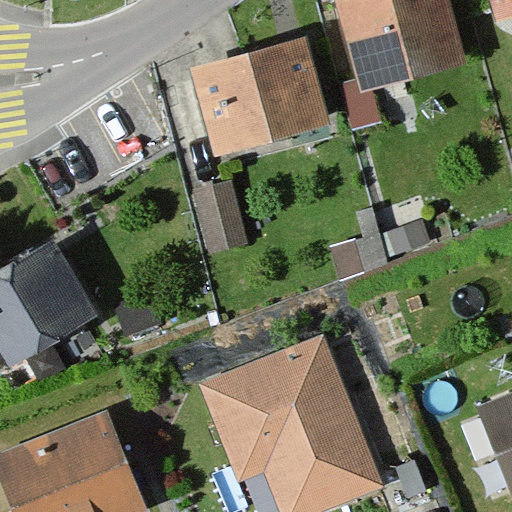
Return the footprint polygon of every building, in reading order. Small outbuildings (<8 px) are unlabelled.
[(465,0),(349,0),(370,85),(480,60),(465,0)] [(321,34),(202,62),(224,153),(343,125),(321,34)] [(211,242),(246,234),(231,173),(197,181),(211,242)] [(52,247),(0,278),(0,326),(18,356),(91,313),(52,247)] [(337,328),(206,380),(244,477),(277,464),(295,511),(308,511),(396,478),(337,328)] [(511,389),(495,396),(511,444),(511,389)] [(118,401),(7,440),(32,511),(138,511),(155,506),(118,401)]
